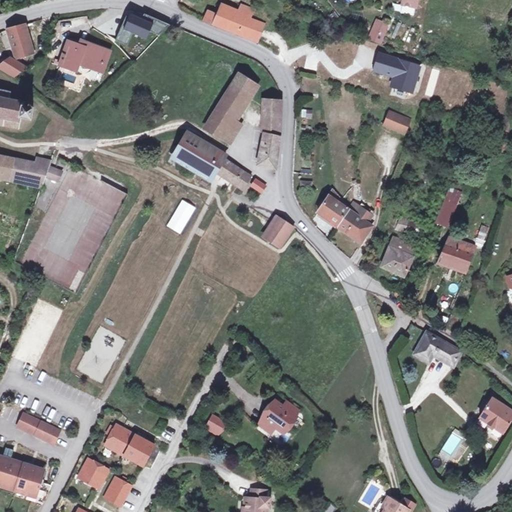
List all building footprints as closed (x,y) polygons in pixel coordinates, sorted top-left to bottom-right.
[(209,13),(205,22),(215,26),(215,25),(241,34),(248,16),(254,18),(257,9),(244,4),(240,13),(222,6),(218,16),(209,13)] [(131,15),(130,18),(127,17),(116,41),(128,46),(134,34),(141,37),(147,40),(151,32),(160,36),(171,25),(148,16),(146,21),(131,15)] [(266,23),(254,18),(248,16),(241,34),(259,42),(266,23)] [(375,18),(368,40),(382,45),(390,23),(375,18)] [(35,53),(26,25),(10,30),(19,59),(35,53)] [(85,49),(70,43),(62,67),(78,73),(80,65),(104,73),(110,53),(87,45),(85,49)] [(415,93),(421,62),(377,53),(373,73),(392,77),(390,88),(415,93)] [(11,58),(0,66),(15,77),(27,69),(11,58)] [(241,73),(227,96),(243,106),(257,84),(241,73)] [(317,76),(302,73),(305,90),(320,93),(317,76)] [(12,93),(0,90),(0,125),(21,130),(23,119),(34,121),(36,108),(26,106),(26,104),(11,100),(12,93)] [(243,106),(227,96),(220,108),(236,118),(243,106)] [(283,100),(267,100),(266,128),(264,142),(260,162),(278,166),(281,146),(282,130),(283,100)] [(236,118),(220,108),(207,129),(231,143),(239,130),(232,125),(236,118)] [(302,109),(302,118),(312,118),(312,110),(302,109)] [(389,110),(382,126),(405,136),(412,119),(389,110)] [(215,150),(189,136),(173,160),(212,182),(218,173),(224,164),(211,156),(215,150)] [(228,157),(215,150),(211,156),(224,164),(218,173),(223,177),(232,163),(227,159),(228,157)] [(40,163),(0,155),(0,175),(44,186),(48,175),(60,179),(64,169),(52,165),(54,159),(40,157),(40,163)] [(242,169),(232,163),(223,177),(227,179),(229,176),(236,180),(238,177),(242,180),(240,183),(243,184),(249,174),(242,169)] [(255,177),(249,174),(243,184),(249,187),(255,177)] [(92,261),(126,194),(98,179),(87,201),(97,206),(74,252),(92,261)] [(268,186),(259,179),(254,186),(264,192),(268,186)] [(449,228),(463,192),(449,186),(434,223),(449,228)] [(338,226),(350,210),(352,207),(334,191),(319,213),(338,226)] [(350,210),(338,226),(363,243),(374,226),(370,223),(375,216),(362,207),(358,214),(350,210)] [(294,228),(279,219),(267,237),(282,247),(294,228)] [(476,248),(449,238),(440,261),(467,271),(476,248)] [(411,257),(391,246),(384,264),(404,275),(411,257)] [(461,322),(454,320),(450,332),(457,336),(461,322)] [(443,342),(428,333),(415,353),(429,362),(433,356),(452,369),(461,354),(443,342)] [(511,416),(511,411),(493,399),(481,419),(503,433),(511,416)] [(285,409),(276,403),(267,416),(270,418),(263,428),(274,435),(278,429),(285,434),(297,417),(285,409)] [(285,409),(297,417),(300,412),(288,404),(285,409)] [(60,430),(24,412),(17,426),(54,443),(60,430)] [(260,426),(263,428),(270,418),(267,416),(260,426)] [(219,435),(220,433),(212,429),(217,420),(212,417),(206,428),(219,435)] [(225,424),(217,420),(212,429),(220,433),(225,424)] [(157,445),(119,424),(117,428),(113,435),(108,444),(146,465),(157,445)] [(111,468),(91,457),(81,477),(101,487),(111,468)] [(40,471),(0,458),(0,482),(2,483),(1,486),(35,497),(34,501),(43,504),(49,486),(37,482),(40,471)] [(134,486),(118,477),(107,497),(124,506),(134,486)] [(267,492),(252,491),(252,499),(247,499),(247,509),(243,509),(242,511),(267,511),(268,511),(271,511),(271,500),(267,500),(267,492)] [(388,507),(393,498),(390,496),(385,505),(388,507)] [(405,506),(393,498),(388,507),(385,511),(411,511),(412,511),(405,506)] [(409,500),(405,506),(412,511),(414,511),(419,506),(409,500)]
